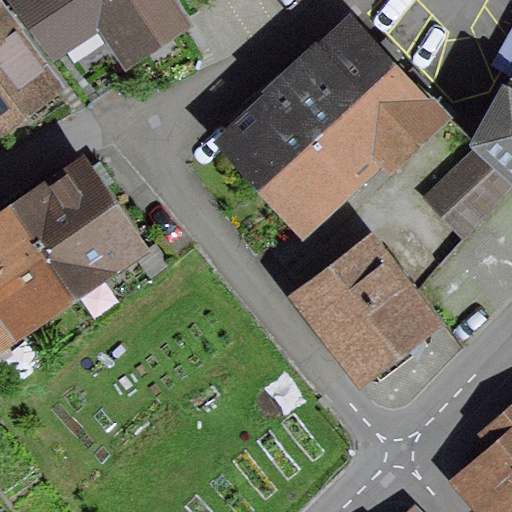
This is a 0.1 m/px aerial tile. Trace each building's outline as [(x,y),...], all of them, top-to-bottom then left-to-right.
[(0,0),(0,124),(67,75),(9,0),(0,0)] [(102,20),(87,0),(15,0),(51,54),(102,20)] [(87,0),(102,20),(126,57),(189,15),(179,0),(87,0)] [(346,0),(210,128),(256,177),(394,47),(348,0),(346,0)] [(449,106),(394,47),(256,177),(305,229),(384,155),(391,161),(449,106)] [(511,51),(468,128),(478,137),(511,166),(511,51)] [(511,166),(478,137),(421,194),(463,235),(511,186),(511,166)] [(81,140),(8,192),(74,286),(148,235),(81,140)] [(0,338),(74,286),(8,192),(0,197),(0,338)] [(441,309),(370,220),(286,286),(357,375),(441,309)] [(511,511),(511,396),(475,428),(486,440),(444,476),(474,511),(511,511)] [(423,511),(411,500),(399,511),(423,511)]
